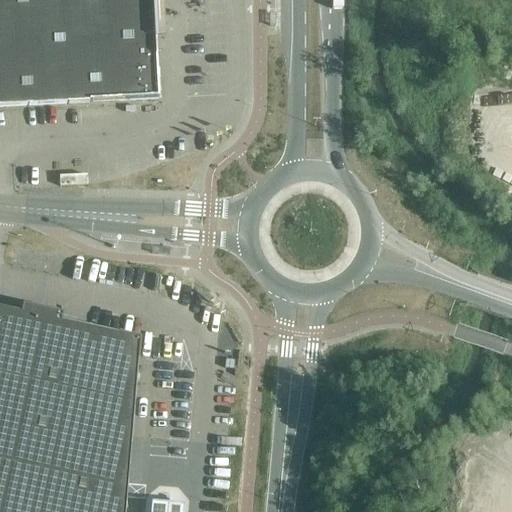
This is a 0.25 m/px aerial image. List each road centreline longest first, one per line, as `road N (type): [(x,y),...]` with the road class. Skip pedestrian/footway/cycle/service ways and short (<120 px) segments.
road 1 (secondary): [(328,170),(330,0)]
road 2 (secondary): [(295,0),(295,168)]
road 3 (unclassified): [(250,207),(142,205),(105,215)]
road 4 (unclassified): [(105,215),(138,230),(246,238)]
road 5 (secondary): [(287,291),(283,373),(293,416)]
road 6 (secondary): [(293,416),(310,371),(318,294)]
